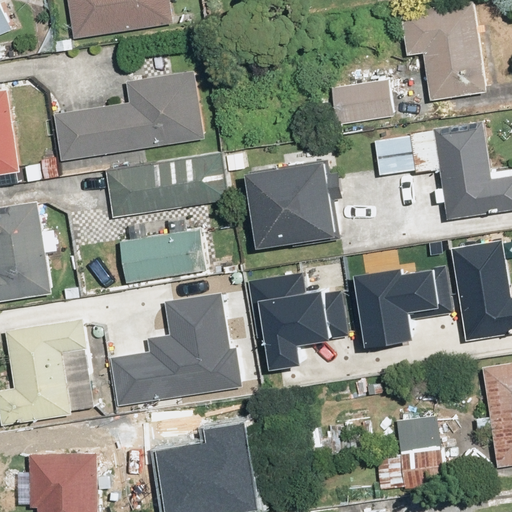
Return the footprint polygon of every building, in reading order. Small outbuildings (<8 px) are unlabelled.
[(0,0),(0,34),(26,22),(15,0),(0,0)] [(74,0),(81,38),(180,22),(176,0),(74,0)] [(482,0),(410,10),(416,51),(432,49),(439,96),(496,88),(482,0)] [(68,158),(74,157),(217,136),(207,69),(130,81),(133,101),(61,112),(68,158)] [(397,78),(339,86),(344,123),(402,115),(397,78)] [(0,174),(30,169),(15,84),(0,87),(0,174)] [(487,113),(384,130),(390,170),(445,162),(453,212),(511,202),(511,168),(496,171),(487,113)] [(115,168),(121,215),(239,199),(233,152),(115,168)] [(259,169),(270,246),(350,234),(339,158),(259,169)] [(0,266),(0,299),(62,291),(57,250),(66,249),(64,226),(52,228),(48,197),(0,203),(0,260),(1,266),(0,266)] [(128,240),(135,283),(216,269),(209,225),(128,240)] [(511,236),(460,245),(475,337),(511,330),(511,236)] [(410,258),(361,266),(373,336),(422,328),(418,302),(455,296),(449,259),(411,265),(410,258)] [(263,328),(271,327),(277,362),(312,356),(309,336),(354,329),(346,277),(311,283),(307,263),(254,272),(263,328)] [(168,293),(174,326),(153,329),(155,343),(115,349),(123,401),(248,381),(239,329),(235,330),(227,283),(168,293)] [(8,426),(14,425),(81,414),(80,409),(99,405),(90,345),(95,345),(91,317),(12,330),(21,384),(2,387),(8,426)] [(511,367),(493,370),(507,468),(511,466),(511,367)] [(111,422),(116,453),(159,445),(154,415),(111,422)] [(381,456),(384,490),(454,483),(447,416),(405,421),(409,453),(381,456)] [(153,451),(162,511),(225,511),(255,507),(242,426),(206,432),(205,442),(153,451)] [(306,429),(309,477),(341,476),(340,454),(359,453),(357,426),(306,429)] [(47,511),(106,511),(109,450),(38,447),(35,505),(48,506),(47,511)]
